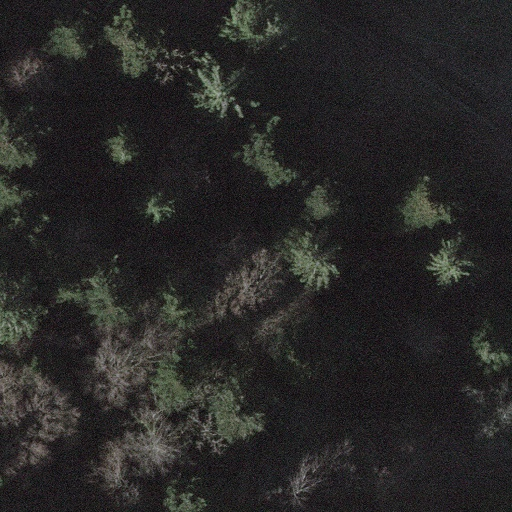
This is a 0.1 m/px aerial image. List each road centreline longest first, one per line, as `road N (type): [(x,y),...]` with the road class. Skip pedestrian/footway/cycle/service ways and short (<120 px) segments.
road 1 (track): [(511,436),(263,445),(110,469),(0,503)]
road 2 (track): [(511,125),(421,62),(295,0)]
